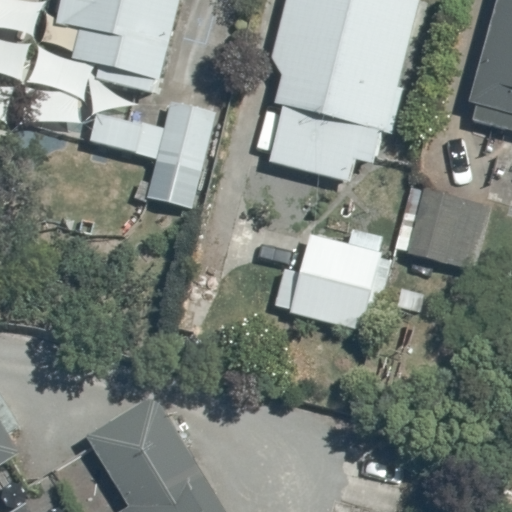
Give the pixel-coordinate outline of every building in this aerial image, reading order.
[(184,0),(38,0),(37,4),(7,132),(144,165),(135,203),(182,215),(206,114),(159,103),(184,0)] [(293,0),(276,67),(296,72),(273,164),(355,185),(361,162),(381,167),(422,0),(293,0)] [(511,0),(504,0),(474,126),(511,134),(511,0)] [(485,205),(430,192),(422,227),(404,223),(397,253),(469,270),(485,205)] [(393,240),(356,231),(353,245),(315,237),(306,274),(285,269),(275,311),(372,333),(393,240)] [(0,511),(222,511),(154,396),(35,467),(0,408),(0,511)]
